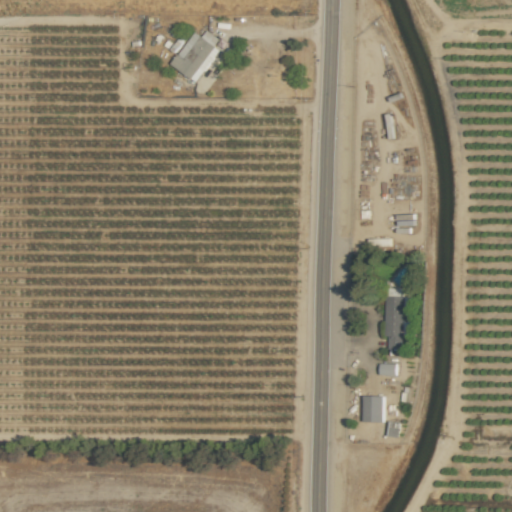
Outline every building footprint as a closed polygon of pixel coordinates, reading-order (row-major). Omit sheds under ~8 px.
[(224,41),(208,30),(203,37),(194,31),(171,65),(196,82),(224,41)] [(412,296),(402,296),(402,288),(387,288),(386,348),(404,349),(404,333),(411,333),(412,296)] [(397,375),(397,364),(381,363),(380,374),(397,375)] [(383,395),(363,396),(363,422),(384,421),(383,395)] [(389,436),(399,437),(401,422),(391,421),(389,436)]
